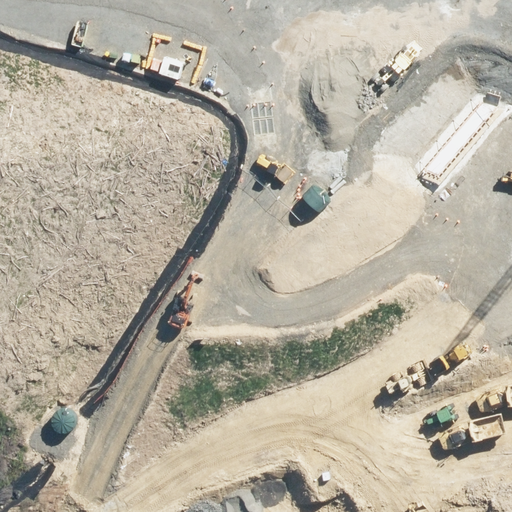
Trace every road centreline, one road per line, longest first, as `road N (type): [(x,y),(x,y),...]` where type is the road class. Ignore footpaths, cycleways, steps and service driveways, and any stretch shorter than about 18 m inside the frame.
road 1 (trunk): [(344,76),(277,207),(10,511)]
road 2 (trunk): [(319,511),(511,269)]
road 3 (tertiary): [(136,0),(344,76)]
road 4 (trunk): [(511,354),(384,511)]
road 5 (tertiary): [(344,76),(511,144)]
road 6 (trunk): [(511,404),(428,511)]
